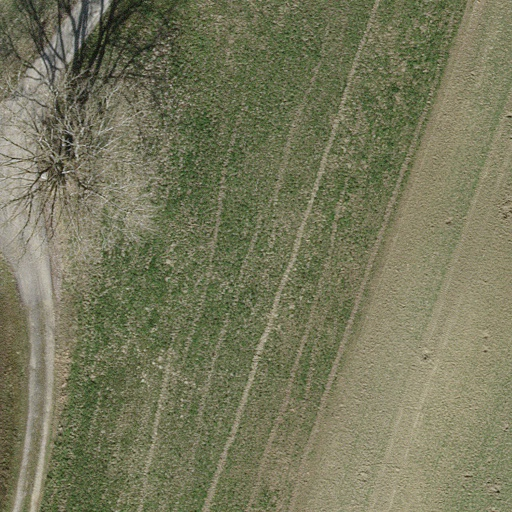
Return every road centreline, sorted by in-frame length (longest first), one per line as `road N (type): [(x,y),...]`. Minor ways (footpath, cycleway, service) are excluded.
road 1 (track): [(6,125),(29,208),(43,328),(24,511)]
road 2 (track): [(0,133),(99,0)]
